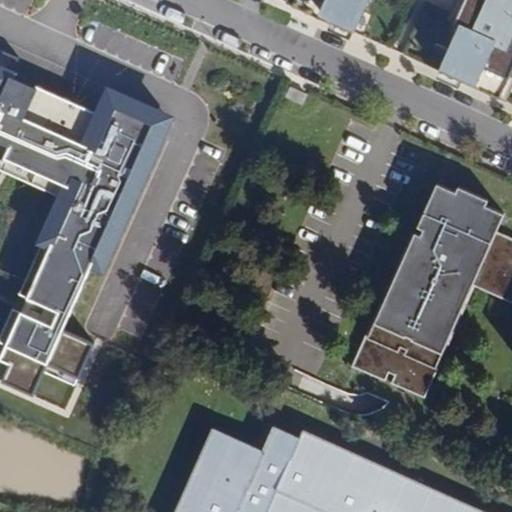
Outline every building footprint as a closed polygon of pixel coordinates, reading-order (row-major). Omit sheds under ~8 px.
[(350,0),(317,0),(344,13),(350,0)] [(511,57),(511,0),(454,0),(431,55),(501,84),(511,57)] [(0,148),(59,173),(0,312),(0,376),(31,390),(174,114),(103,83),(90,104),(0,63),(0,148)] [(307,95),(289,87),(281,105),(299,112),(307,95)] [(511,237),(496,231),(504,213),(485,204),(488,199),(458,186),(455,191),(436,183),(416,227),(423,230),(420,235),(412,231),(351,365),(385,380),(388,372),(394,374),(390,382),(424,397),(474,285),(511,302),(511,237)] [(141,272),(134,295),(156,302),(163,279),(141,272)] [(214,429),(175,511),(487,511),(304,432),(300,439),(275,428),(264,452),(214,429)]
